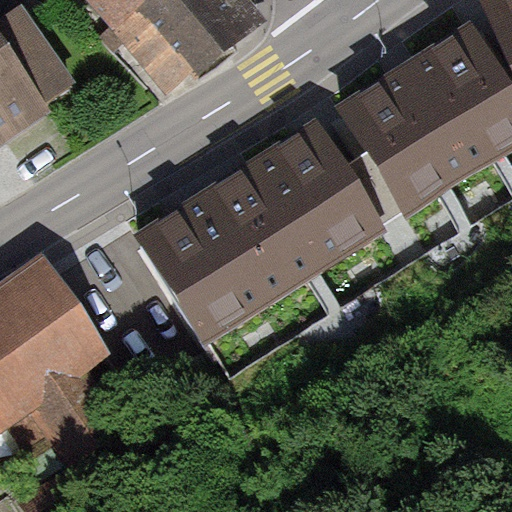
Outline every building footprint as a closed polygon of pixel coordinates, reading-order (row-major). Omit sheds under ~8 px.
[(265,21),(247,0),(82,0),(170,98),(265,21)] [(511,0),(496,0),(484,6),(511,70),(511,0)] [(0,156),(54,120),(44,104),(71,85),(21,11),(0,25),(0,156)] [(511,87),(472,25),(337,114),(367,160),(427,254),(511,201),(511,87)] [(318,130),(143,241),(231,379),(427,254),(367,160),(346,173),(318,130)] [(0,433),(2,432),(24,464),(53,445),(70,470),(129,429),(92,377),(117,360),(46,258),(0,290),(0,433)]
